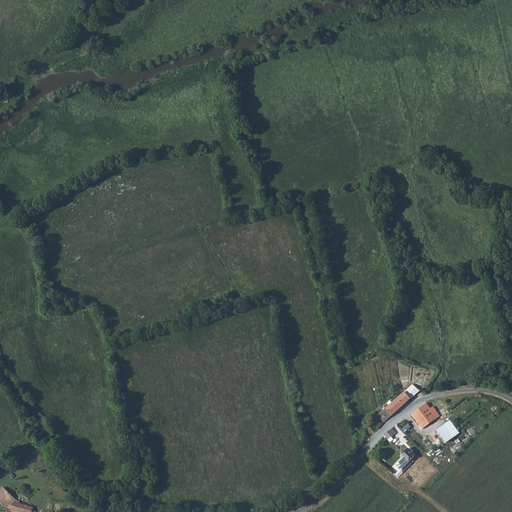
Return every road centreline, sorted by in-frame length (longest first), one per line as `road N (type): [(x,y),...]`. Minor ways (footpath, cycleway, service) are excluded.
road 1 (unclassified): [(511,401),(471,389),(413,403),(325,495),(298,511)]
road 2 (track): [(374,437),(358,416),(308,226)]
